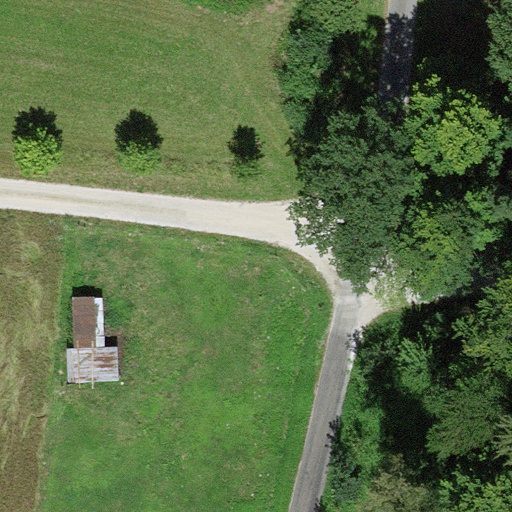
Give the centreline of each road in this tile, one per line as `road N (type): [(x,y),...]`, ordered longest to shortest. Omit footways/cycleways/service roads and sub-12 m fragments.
road 1 (unclassified): [(387,0),(367,289),(329,511)]
road 2 (track): [(0,195),(371,233)]
road 3 (track): [(511,289),(367,289)]
